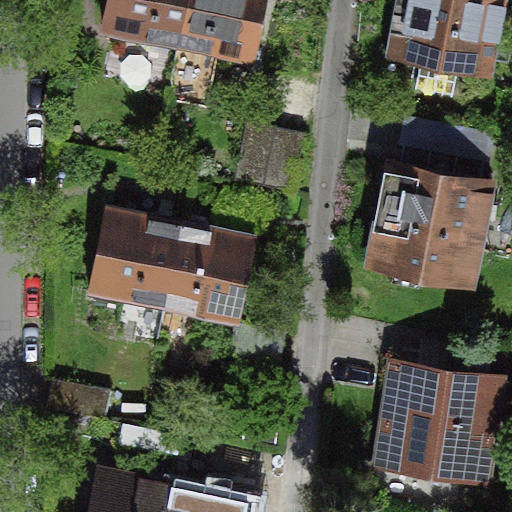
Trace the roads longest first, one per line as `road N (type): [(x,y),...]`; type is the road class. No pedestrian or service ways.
road 1 (residential): [(342,0),(296,511)]
road 2 (residential): [(10,0),(11,511)]
